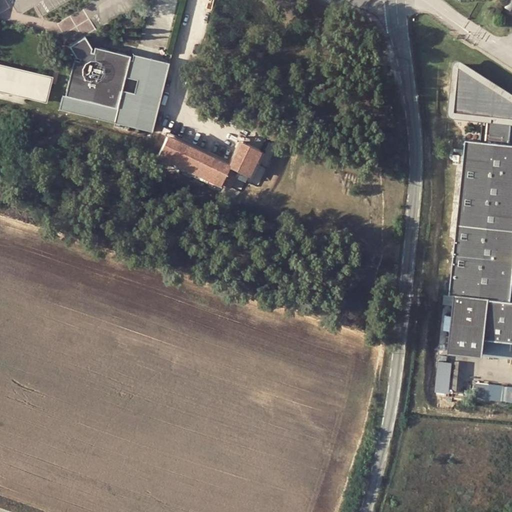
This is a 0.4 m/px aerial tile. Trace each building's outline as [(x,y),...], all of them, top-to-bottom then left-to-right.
[(95,49),(94,54),(91,53),(92,49),(85,38),(70,48),(78,61),(74,60),(65,96),(63,96),(59,110),(153,133),(169,64),(134,56),(133,62),(130,61),(131,57),(95,49)] [(0,91),(48,103),(54,76),(0,63),(0,91)] [(511,144),(510,144),(511,120),(511,98),(460,65),(458,67),(453,110),(454,112),(455,113),(483,116),(481,141),(466,139),(450,295),(455,295),(450,345),(484,349),(486,338),(511,341),(511,300),(511,301),(511,293),(511,144)] [(171,128),(159,152),(223,182),(232,162),(248,169),(254,158),(259,161),(266,146),(239,134),(230,154),(171,128)] [(484,349),(483,355),(511,358),(511,341),(486,338),(484,349)] [(454,363),(440,361),(436,392),(450,394),(454,363)]
